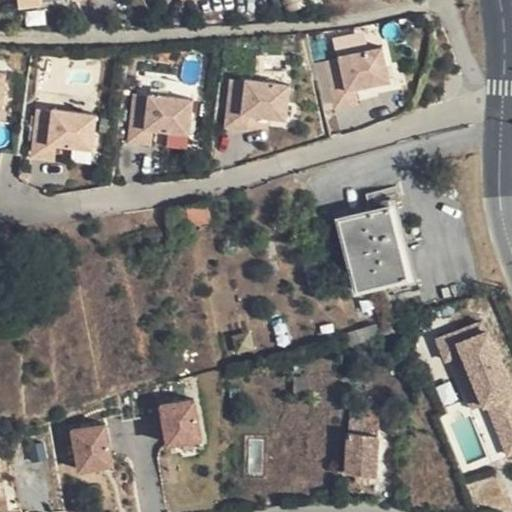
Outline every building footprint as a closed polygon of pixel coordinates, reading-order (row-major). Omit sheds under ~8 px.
[(335,110),(359,106),(356,90),(355,83),(366,80),(368,88),(392,84),(386,49),(342,57),(342,59),(326,62),(335,110)] [(225,125),(249,128),(251,112),(252,105),(264,106),(263,114),(287,117),(292,82),(247,79),(248,77),(231,76),(225,125)] [(366,80),(355,83),(356,90),(368,88),(366,80)] [(128,143),(151,146),(154,130),(155,123),(167,125),(166,132),(190,136),(195,101),(151,96),(151,94),(135,94),(128,143)] [(252,105),(251,112),(263,114),(264,106),(252,105)] [(30,155),(54,159),(57,143),(58,136),(69,137),(68,145),(92,148),(97,113),(53,109),(53,107),(37,107),(30,155)] [(155,123),(154,130),(166,132),(167,125),(155,123)] [(58,136),(57,143),(68,145),(69,137),(58,136)] [(209,223),(206,204),(166,210),(172,248),(188,245),(186,227),(209,223)] [(392,206),(340,220),(358,292),(410,278),(392,206)] [(381,336),(378,324),(363,328),(342,334),(346,346),(381,336)] [(511,452),(511,371),(496,325),(465,336),(462,327),(444,333),(489,460),(511,452)] [(201,395),(163,399),(168,444),(205,440),(201,395)] [(368,434),(369,409),(352,408),(346,473),(375,476),(377,436),(368,434)] [(368,434),(377,436),(378,410),(369,409),(368,434)] [(72,427),(79,471),(118,465),(111,421),(72,427)]
